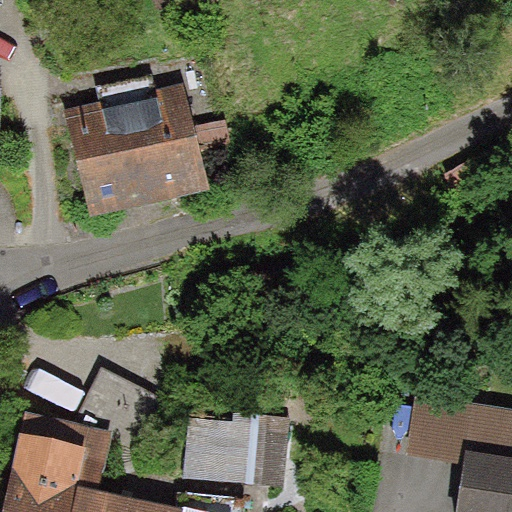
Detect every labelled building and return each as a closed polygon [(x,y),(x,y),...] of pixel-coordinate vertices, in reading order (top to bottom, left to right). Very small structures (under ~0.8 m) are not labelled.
[(186,89),(67,116),(91,220),(210,193),(186,89)] [(101,383),(94,420),(155,431),(162,393),(101,383)] [(470,455),(511,461),(511,414),(418,400),(410,455),(468,464),(470,455)] [(194,411),(185,480),(279,492),(288,424),(194,411)] [(26,415),(4,511),(181,511),(182,511),(99,492),(112,434),(26,415)] [(511,511),(511,461),(470,455),(468,464),(460,511),(511,511)]
